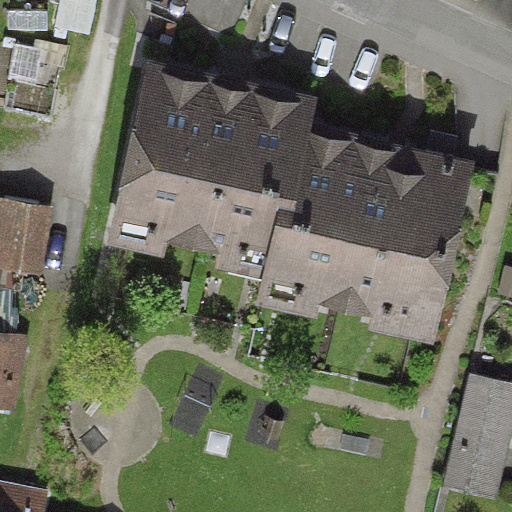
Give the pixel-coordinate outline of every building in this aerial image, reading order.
[(246,245),(267,250),(298,130),(304,104),(148,69),(115,215),(141,221),(140,224),(245,248),(246,245)] [(439,162),(298,130),(267,250),(261,275),(287,281),(287,284),(387,307),(387,304),(412,310),(427,245),(441,248),(459,166),(447,164),(448,160),(440,158),(439,162)] [(449,160),(453,139),(426,133),(421,154),(440,158),(448,160),(449,160)] [(45,207),(0,199),(0,265),(35,271),(45,207)] [(0,407),(5,408),(19,338),(0,334),(0,407)] [(447,481),(481,489),(505,391),(470,383),(447,481)] [(0,511),(36,511),(38,504),(0,496),(0,511)]
